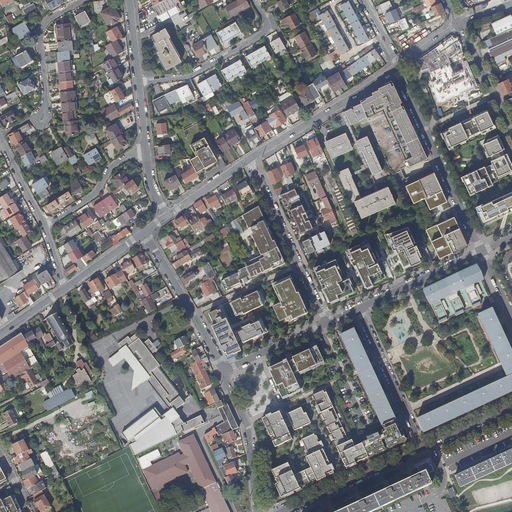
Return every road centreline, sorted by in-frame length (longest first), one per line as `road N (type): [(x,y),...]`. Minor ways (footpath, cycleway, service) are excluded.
road 1 (residential): [(481,252),(396,68)]
road 2 (residential): [(248,158),(326,322)]
road 3 (residential): [(248,158),(396,68)]
road 4 (residential): [(253,0),(264,18),(261,34),(186,75),(137,83)]
road 5 (residential): [(143,232),(222,371)]
road 6 (residential): [(421,447),(356,308)]
road 7 (residential): [(282,511),(421,447)]
road 8 (residential): [(222,371),(247,426),(258,511)]
road 9 (residential): [(39,119),(39,32),(49,17),(83,0)]
road 10 (residential): [(356,308),(481,252)]
road 11 (residential): [(44,225),(90,196),(108,166),(145,150)]
